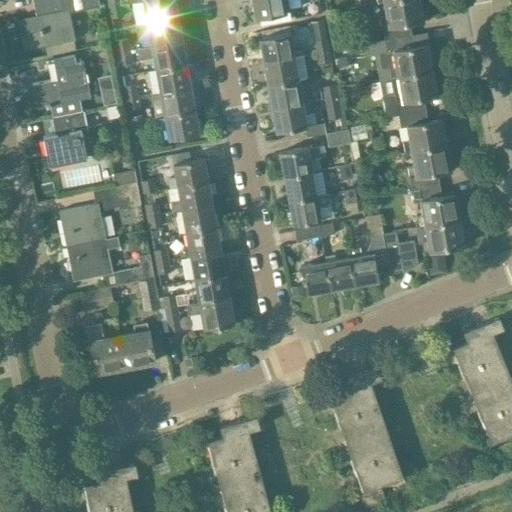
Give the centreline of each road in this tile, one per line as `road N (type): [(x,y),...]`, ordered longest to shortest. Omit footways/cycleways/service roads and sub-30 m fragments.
road 1 (residential): [(287,362),(137,421),(84,424),(64,412),(53,390),(0,116)]
road 2 (residential): [(287,362),(217,0)]
road 3 (residential): [(511,272),(287,362)]
road 4 (residential): [(511,158),(477,0)]
